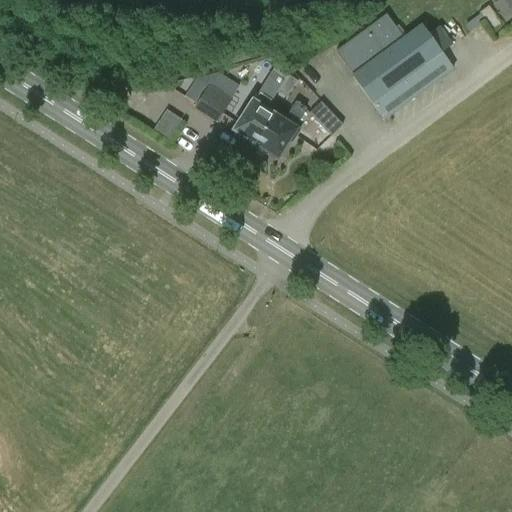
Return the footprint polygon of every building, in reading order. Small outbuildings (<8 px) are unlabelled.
[(511,0),(500,0),(492,6),(505,24),(511,19),(511,0)] [(488,7),(479,14),(493,33),(503,26),(488,7)] [(442,54),(452,47),(431,18),(402,39),(385,17),(335,54),(352,76),(384,120),(453,69),(442,54)] [(301,74),(317,92),(332,78),(315,60),(301,74)] [(255,145),(275,115),(267,110),(288,76),(275,68),(255,102),(252,101),(243,115),(246,117),(236,132),(255,145)] [(210,87),(195,110),(216,125),(232,102),(210,87)] [(295,103),(284,121),(275,115),(255,145),(278,160),(287,144),(291,147),(302,130),(297,126),(307,111),(295,103)] [(343,127),(321,105),(310,116),(332,138),(343,127)] [(152,129),(174,143),(186,122),(164,109),(152,129)]
